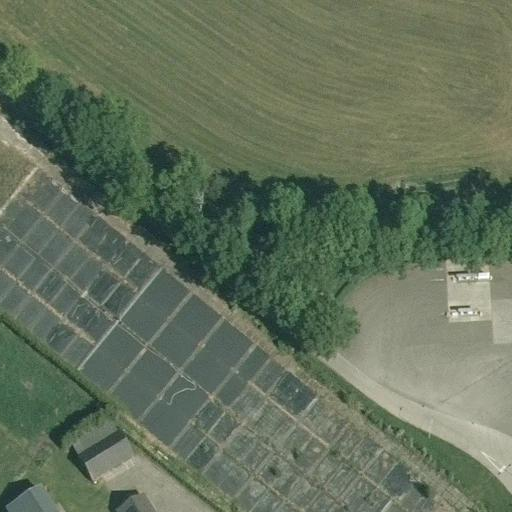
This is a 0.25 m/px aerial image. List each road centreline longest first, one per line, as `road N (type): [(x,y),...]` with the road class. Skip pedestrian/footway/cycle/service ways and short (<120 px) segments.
road 1 (unclassified): [(511,469),(494,451),(395,406),(346,373),(0,86)]
road 2 (unknown): [(511,278),(461,274),(420,287),(361,383)]
